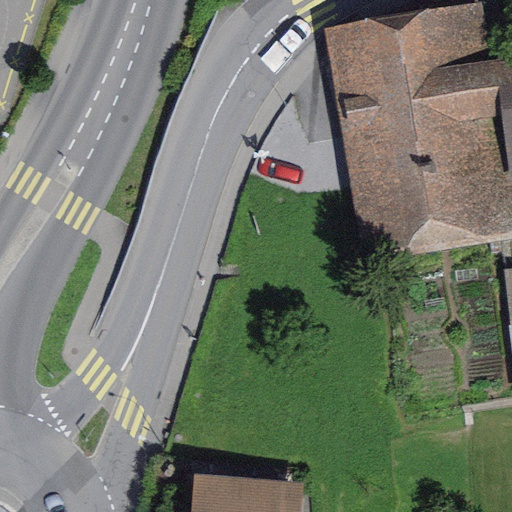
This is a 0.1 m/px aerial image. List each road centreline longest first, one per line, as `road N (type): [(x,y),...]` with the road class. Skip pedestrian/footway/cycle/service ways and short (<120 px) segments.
road 1 (secondary): [(17,437),(10,391),(18,326),(77,212),(123,61)]
road 2 (tertiary): [(316,0),(260,44),(220,102),(147,316)]
road 3 (secondary): [(123,61),(0,224)]
road 4 (tertiary): [(97,511),(133,420),(147,316)]
road 5 (tertiary): [(147,316),(76,397),(17,437)]
